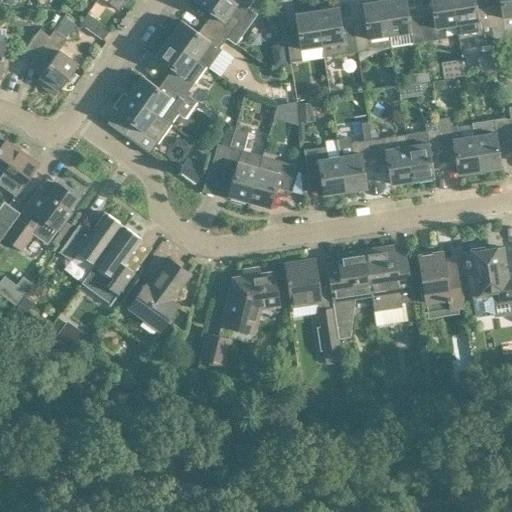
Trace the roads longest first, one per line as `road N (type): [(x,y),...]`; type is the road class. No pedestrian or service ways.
road 1 (residential): [(511,198),(217,245),(163,213),(153,172),(71,124)]
road 2 (residential): [(71,124),(155,0)]
